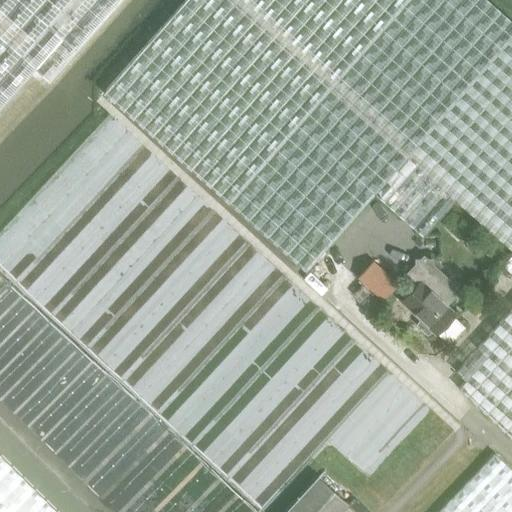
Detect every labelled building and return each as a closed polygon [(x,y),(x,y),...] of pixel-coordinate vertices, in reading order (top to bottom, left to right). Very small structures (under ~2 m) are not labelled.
[(0,0),(0,106),(37,65),(51,77),(119,0),(0,0)] [(511,23),(485,0),(181,0),(101,92),(305,271),(372,194),(421,237),(453,200),(511,252),(511,304),(453,371),(463,380),(455,387),(511,440),(511,23)] [(92,105),(0,212),(0,397),(71,457),(71,455),(63,449),(57,414),(68,401),(68,404),(82,387),(94,385),(98,380),(106,379),(96,370),(95,370),(93,357),(117,377),(114,380),(266,509),(278,495),(276,480),(282,486),(289,477),(297,476),(328,439),(371,476),(429,408),(425,388),(92,105)] [(511,254),(502,266),(511,274),(511,254)] [(435,335),(435,334),(446,344),(463,327),(452,316),(454,314),(444,305),(454,294),(443,283),(447,279),(431,264),(431,258),(425,258),(423,256),(421,258),(415,258),(415,264),(407,273),(417,283),(400,302),(419,320),(414,325),(425,334),(429,329),(435,335)] [(383,297),(394,285),(371,263),(359,275),(383,297)] [(488,302),(478,293),(464,308),(475,317),(488,302)] [(511,511),(511,470),(495,454),(439,511),(511,511)] [(0,511),(57,511),(0,455),(0,511)] [(339,511),(347,505),(315,476),(282,511),(339,511)]
